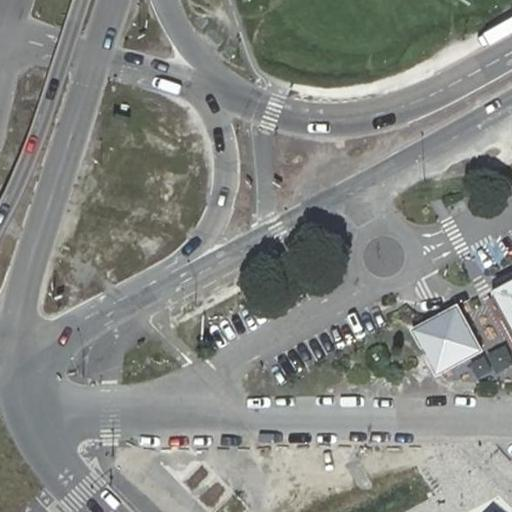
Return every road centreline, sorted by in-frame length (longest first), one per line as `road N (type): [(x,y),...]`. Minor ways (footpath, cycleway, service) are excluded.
road 1 (unclassified): [(511,418),(94,411),(40,440)]
road 2 (secondary): [(122,299),(175,281),(511,97)]
road 3 (primary): [(20,354),(30,262),(96,58)]
road 4 (secondary): [(511,52),(441,91),(364,117),(323,121),(257,107)]
road 5 (secondary): [(122,299),(212,226),(226,200),(224,139),(190,86)]
road 6 (trunk): [(0,229),(85,0)]
road 7 (trunk): [(257,107),(208,67),(164,0)]
